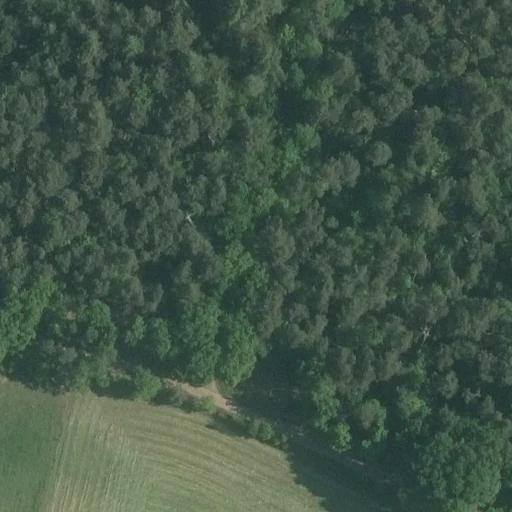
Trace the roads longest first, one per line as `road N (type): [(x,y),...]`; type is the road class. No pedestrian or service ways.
road 1 (track): [(458,511),(205,394),(0,334)]
road 2 (track): [(311,0),(219,335),(212,397)]
